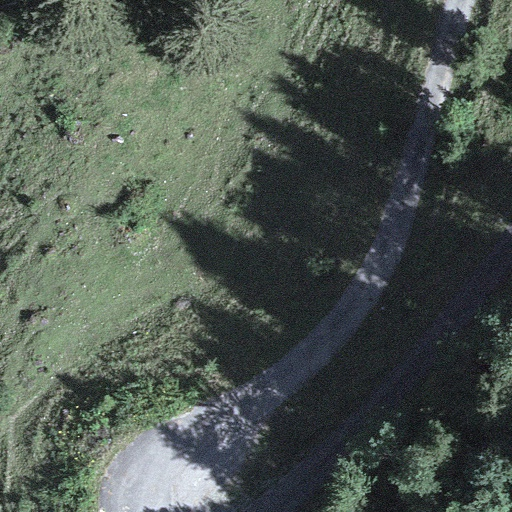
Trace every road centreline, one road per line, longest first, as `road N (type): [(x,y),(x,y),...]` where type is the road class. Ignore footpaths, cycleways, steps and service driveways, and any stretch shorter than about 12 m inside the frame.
road 1 (track): [(141,511),(157,450),(286,372),(356,302),(389,245),(456,0)]
road 2 (track): [(346,435),(442,335),(511,237)]
